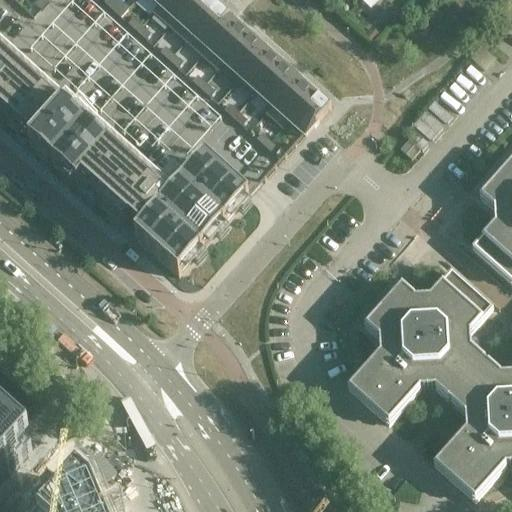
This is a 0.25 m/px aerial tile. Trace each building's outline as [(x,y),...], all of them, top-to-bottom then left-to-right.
[(45,0),(41,0),(35,7),(41,13),(49,4),(45,0)] [(110,0),(105,6),(114,14),(119,8),(110,0)] [(148,0),(159,9),(153,16),(153,17),(168,0),(148,0)] [(168,0),(153,17),(169,31),(197,0),(168,0)] [(208,0),(197,0),(169,31),(185,46),(219,9),(208,0)] [(219,9),(185,46),(201,60),(235,23),(227,17),(229,15),(221,8),(220,10),(219,9)] [(133,21),(128,27),(137,35),(142,29),(133,21)] [(235,23),(201,60),(217,74),(250,37),(235,23)] [(142,29),(137,35),(146,43),(151,37),(142,29)] [(378,38),(370,31),(365,37),(373,44),(378,38)] [(250,37),(217,74),(218,75),(221,72),(237,85),(267,52),(250,37)] [(165,50),(160,56),(169,64),(174,58),(165,50)] [(267,52),(237,85),(253,100),(283,66),(267,52)] [(0,120),(133,240),(179,281),(249,202),(206,164),(168,205),(0,53),(0,120)] [(174,58),(169,64),(178,72),(183,66),(174,58)] [(283,66),(253,100),(254,100),(257,97),(272,110),(265,117),(266,118),(299,81),(283,66)] [(198,79),(192,85),(201,93),(207,87),(198,79)] [(299,81),(266,118),(282,132),(315,95),(299,81)] [(207,87),(201,93),(210,101),(216,95),(207,87)] [(315,95),(282,132),(283,133),(289,126),(304,139),(305,140),(332,110),(315,95)] [(425,148),(457,115),(441,99),(408,133),(425,148)] [(230,107),(224,114),(233,122),(239,116),(230,107)] [(239,116),(233,122),(242,130),(248,124),(239,116)] [(262,136),(257,142),(266,150),(271,144),(262,136)] [(400,153),(410,161),(412,163),(421,153),(409,143),(400,153)] [(271,144),(266,150),(275,159),(280,152),(271,144)] [(495,229),(474,253),(473,254),(511,288),(511,166),(481,202),(494,214),(495,229)] [(380,358),(363,376),(349,393),(389,428),(420,393),(436,393),(450,406),(470,384),(473,386),(489,367),(474,353),(472,339),(496,312),(454,275),(442,288),(430,301),(415,302),(402,290),(366,331),(379,343),(380,358)] [(511,379),(504,380),(489,367),(473,386),(470,384),(450,406),(465,419),(466,434),(435,469),(475,505),(506,470),(511,469),(511,379)] [(0,490),(6,484),(10,480),(33,455),(0,425),(0,490)] [(98,511),(89,489),(68,511),(98,511)]
